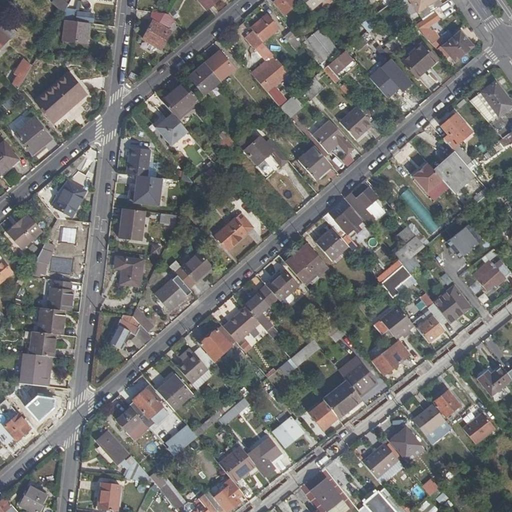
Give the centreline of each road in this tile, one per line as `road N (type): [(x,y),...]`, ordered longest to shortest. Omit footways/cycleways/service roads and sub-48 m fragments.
road 1 (residential): [(507,42),(77,417)]
road 2 (residential): [(252,511),(511,305)]
road 3 (residential): [(77,417),(114,114)]
road 4 (residential): [(114,114),(249,0)]
road 5 (residential): [(0,212),(114,114)]
